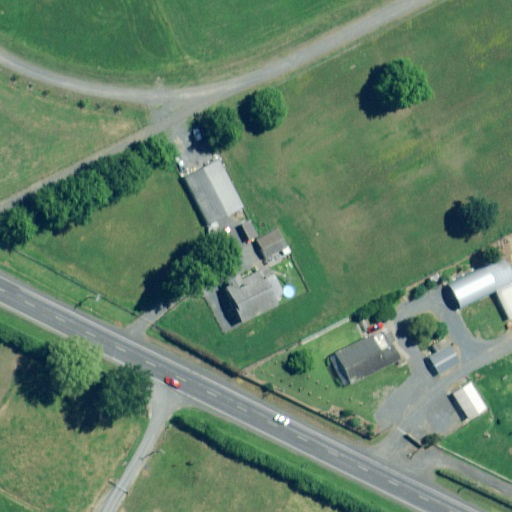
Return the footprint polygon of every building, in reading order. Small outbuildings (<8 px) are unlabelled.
[(243,209),(218,160),(185,178),(209,226),(243,209)] [(230,248),(217,225),(210,229),(222,252),(230,248)] [(287,247),(277,229),(256,241),(266,259),(287,247)] [(511,318),(511,283),(501,260),(483,269),(507,321),(511,318)] [(283,302),(268,269),(224,290),(239,323),(283,302)] [(395,361),(379,331),(326,358),(342,388),(395,361)] [(458,364),(443,339),(432,346),(436,353),(426,358),(437,376),(458,364)] [(485,409),(469,383),(450,394),(467,420),(485,409)]
